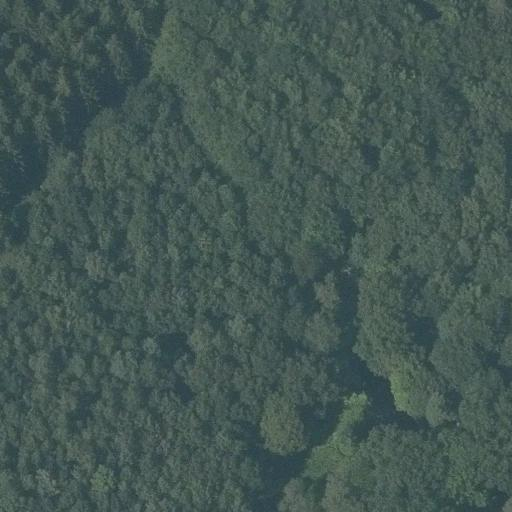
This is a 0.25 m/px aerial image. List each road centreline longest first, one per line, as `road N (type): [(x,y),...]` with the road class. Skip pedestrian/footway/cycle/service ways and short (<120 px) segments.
road 1 (track): [(511,481),(441,406),(390,315),(363,288),(267,235),(185,119),(163,69)]
road 2 (track): [(0,214),(163,69),(165,0)]
